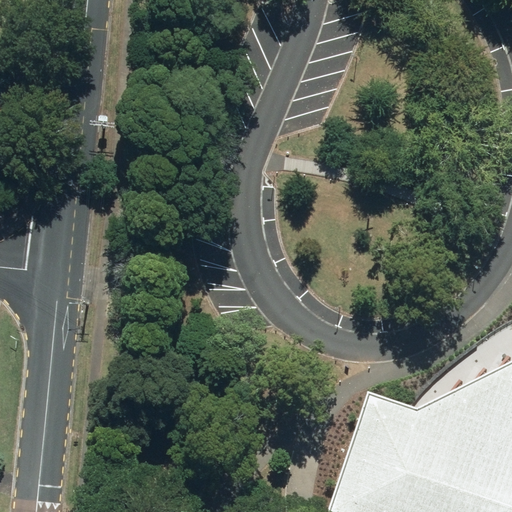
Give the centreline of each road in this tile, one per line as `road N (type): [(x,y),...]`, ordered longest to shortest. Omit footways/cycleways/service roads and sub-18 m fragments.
road 1 (secondary): [(59,273),(88,0)]
road 2 (secondary): [(37,511),(59,273)]
